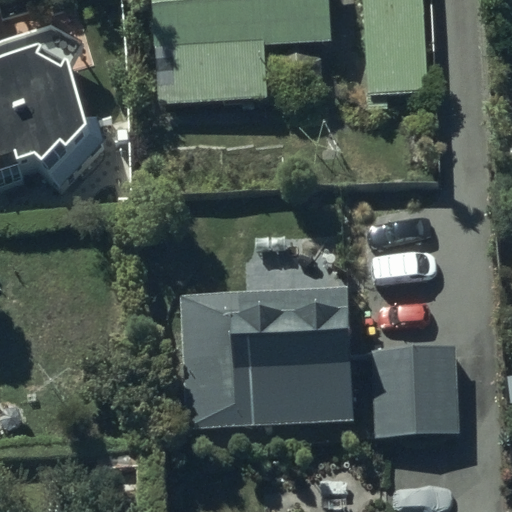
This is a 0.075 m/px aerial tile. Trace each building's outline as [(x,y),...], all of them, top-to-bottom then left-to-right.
[(158,0),(162,100),(272,97),(270,44),(337,42),(335,0),(158,0)] [(426,0),(367,0),(372,94),(431,92),(426,0)] [(0,178),(29,168),(27,163),(46,156),(54,164),(73,146),(78,152),(101,130),(81,59),(73,67),(53,56),(55,45),(0,58),(0,178)] [(257,238),(259,280),(301,279),(300,237),(257,238)] [(354,286),(185,293),(190,428),(359,421),(354,286)] [(460,345),(375,346),(377,434),(462,432),(460,345)]
